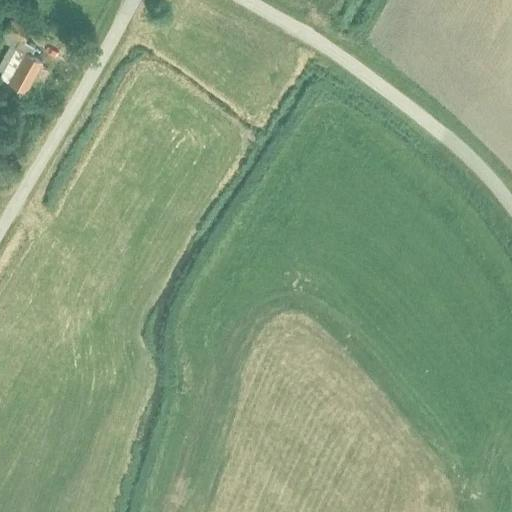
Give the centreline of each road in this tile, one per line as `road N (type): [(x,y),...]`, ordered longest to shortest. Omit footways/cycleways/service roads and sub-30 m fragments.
road 1 (unclassified): [(511,209),(414,109),(242,0)]
road 2 (unclassified): [(0,230),(134,0)]
